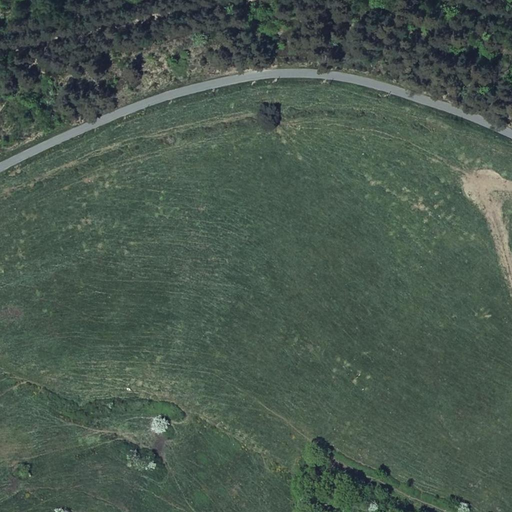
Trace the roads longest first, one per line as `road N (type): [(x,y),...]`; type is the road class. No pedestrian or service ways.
road 1 (unclassified): [(0,168),(111,116),(261,75),(368,81),(511,139)]
road 2 (track): [(236,0),(0,51)]
